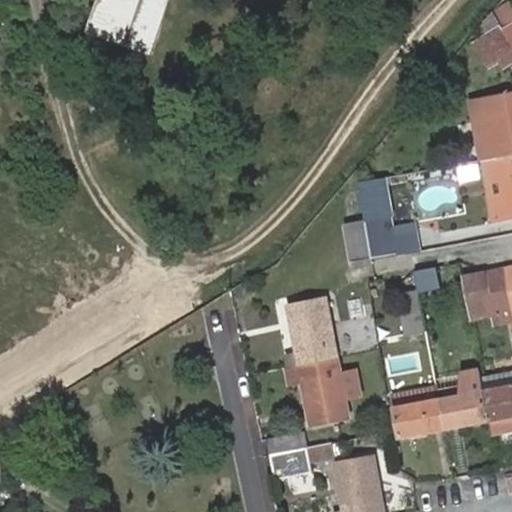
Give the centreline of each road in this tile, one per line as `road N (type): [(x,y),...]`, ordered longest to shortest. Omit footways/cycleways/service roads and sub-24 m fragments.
road 1 (track): [(0,403),(263,233),(455,0)]
road 2 (track): [(204,272),(165,264),(118,224),(63,122),(29,0)]
road 3 (residential): [(219,317),(259,511)]
road 4 (unknown): [(511,242),(333,278)]
